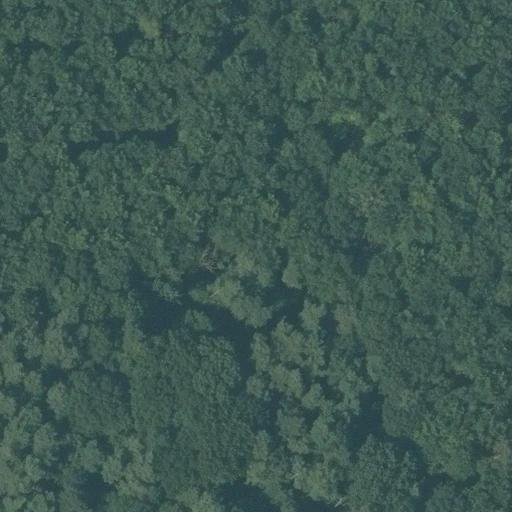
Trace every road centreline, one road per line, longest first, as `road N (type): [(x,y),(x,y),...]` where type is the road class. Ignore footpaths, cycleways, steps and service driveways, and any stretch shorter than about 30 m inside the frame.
road 1 (track): [(243,0),(434,511)]
road 2 (track): [(329,231),(511,226)]
